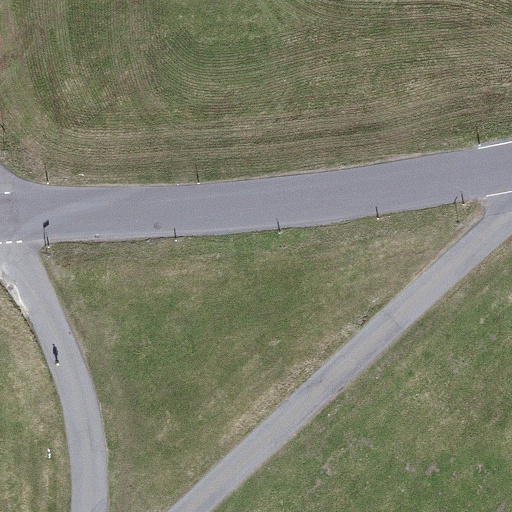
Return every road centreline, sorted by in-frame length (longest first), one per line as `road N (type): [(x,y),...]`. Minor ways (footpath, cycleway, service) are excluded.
road 1 (unclassified): [(0,217),(245,207),(511,168)]
road 2 (residential): [(182,511),(511,207)]
road 3 (residential): [(0,225),(53,328),(81,406),(90,511)]
